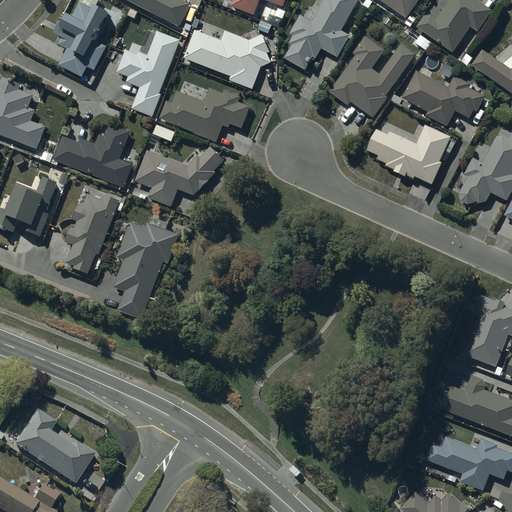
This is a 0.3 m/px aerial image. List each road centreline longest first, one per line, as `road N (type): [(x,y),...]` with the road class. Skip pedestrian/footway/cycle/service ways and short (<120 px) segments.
road 1 (residential): [(511,267),(345,195),(301,151)]
road 2 (secondary): [(173,417),(0,342)]
